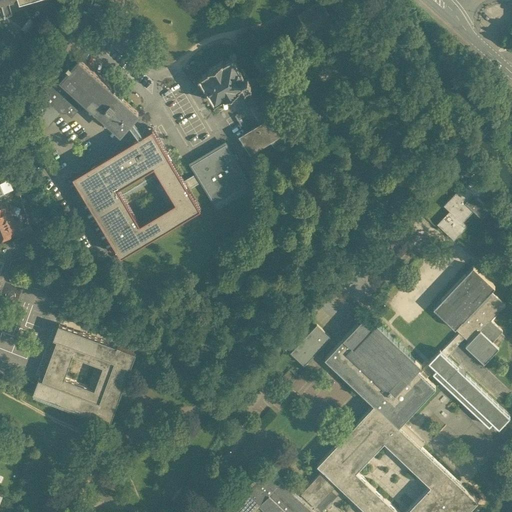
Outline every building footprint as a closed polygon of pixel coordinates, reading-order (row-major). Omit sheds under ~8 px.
[(1,0),(6,15),(12,13),(8,0),(1,0)] [(322,0),(319,0),(299,12),(309,29),(332,15),(322,0)] [(6,15),(0,16),(0,23),(7,31),(8,31),(14,36),(21,27),(6,15)] [(230,55),(230,56),(223,61),(222,59),(208,68),(209,69),(199,75),(215,101),(224,95),(225,96),(239,88),(238,86),(251,78),(248,73),(245,75),(244,73),(246,72),(242,64),(240,65),(235,58),(236,57),(237,56),(237,55),(237,53),(236,52),(235,52),(233,51),(232,52),(231,52),(230,54),(230,55)] [(79,56),(73,63),(72,64),(69,61),(67,64),(67,65),(68,66),(69,66),(70,66),(69,67),(62,76),(64,77),(58,84),(51,77),(42,87),(44,90),(37,98),(40,101),(32,109),(45,120),(47,118),(51,121),(64,106),(67,109),(67,110),(72,114),(77,108),(64,96),(73,86),(86,98),(121,129),(129,121),(134,127),(139,134),(143,132),(138,124),(132,117),(139,110),(123,96),(124,95),(115,87),(114,88),(79,56)] [(238,86),(239,88),(249,105),(266,94),(255,75),(251,78),(238,86)] [(287,129),(266,95),(249,105),(260,122),(240,134),(251,152),(270,139),(275,148),(292,137),(287,129)] [(235,132),(242,128),(235,116),(229,120),(235,132)] [(185,178),(180,170),(153,126),(139,134),(128,141),(73,173),(77,179),(121,253),(201,205),(190,187),(202,180),(215,201),(249,181),(226,142),(192,162),(197,171),(185,178)] [(469,159),(461,167),(470,175),(478,167),(469,159)] [(473,178),(466,186),(459,194),(456,191),(444,204),(450,210),(438,223),(454,238),(466,225),(462,221),(474,209),(481,216),(482,216),(481,214),(488,207),(489,209),(489,208),(477,196),(484,188),(473,178)] [(7,199),(0,202),(0,236),(16,230),(24,226),(20,217),(15,220),(13,214),(14,212),(18,214),(21,207),(10,202),(9,200),(7,200),(7,199)] [(24,226),(16,230),(19,237),(30,232),(27,225),(24,226)] [(19,237),(14,238),(17,244),(33,238),(32,236),(33,236),(32,234),(31,235),(30,232),(19,237)] [(473,264),(434,306),(459,329),(466,336),(470,340),(466,345),(485,362),(499,346),(497,344),(493,340),(501,331),(503,329),(491,319),(505,303),(491,289),(495,285),(473,264)] [(433,371),(451,387),(490,424),(493,420),(499,426),(511,414),(448,354),(466,336),(459,329),(440,348),(429,360),(431,361),(427,364),(421,371),(417,368),(394,393),(349,351),(372,326),(363,317),(325,356),(333,363),(374,402),(367,410),(356,422),(318,463),(324,468),(321,471),(321,470),(312,480),(302,490),(301,491),(302,493),(300,495),(267,464),(222,511),(320,511),(327,504),(344,487),(370,511),(465,511),(479,498),(457,478),(422,445),(425,441),(424,440),(424,441),(402,421),(405,418),(436,385),(426,377),(436,366),(437,367),(433,371)] [(377,321),(372,326),(349,351),(394,393),(417,368),(422,364),(377,321)] [(120,345),(121,344),(118,343),(117,344),(59,322),(54,336),(59,338),(44,378),(39,377),(34,390),(112,419),(112,418),(111,418),(117,400),(118,401),(121,394),(119,393),(126,376),(127,376),(129,369),(128,369),(134,351),(136,351),(120,345)] [(317,324),(291,351),(305,364),(331,336),(317,324)] [(497,344),(506,335),(501,331),(493,340),(497,344)]
